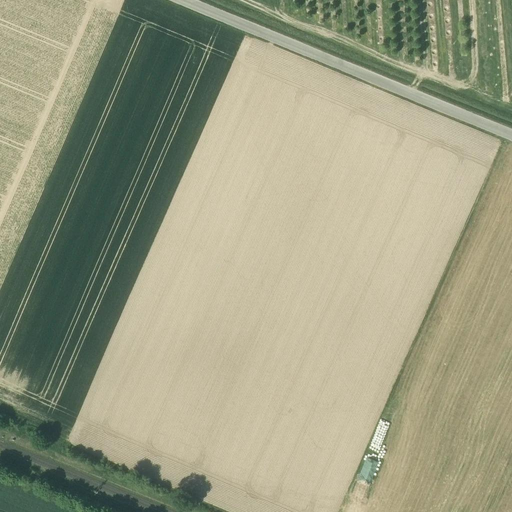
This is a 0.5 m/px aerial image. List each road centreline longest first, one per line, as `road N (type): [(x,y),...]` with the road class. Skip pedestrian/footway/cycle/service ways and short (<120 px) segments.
road 1 (unclassified): [(511,133),(180,0)]
road 2 (track): [(0,464),(117,511)]
